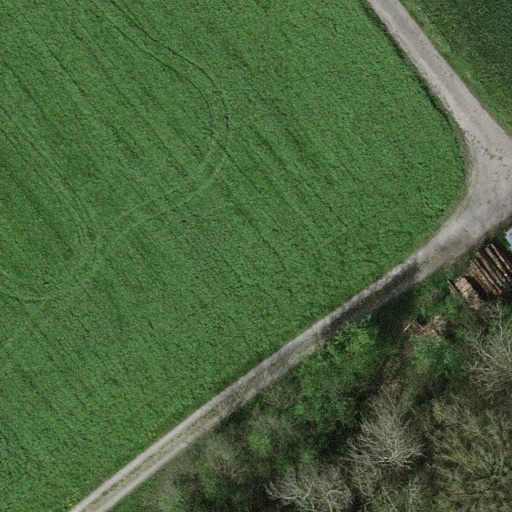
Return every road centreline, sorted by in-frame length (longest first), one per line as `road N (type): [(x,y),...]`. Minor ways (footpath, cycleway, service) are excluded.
road 1 (track): [(78,511),(511,189)]
road 2 (track): [(386,0),(511,164)]
